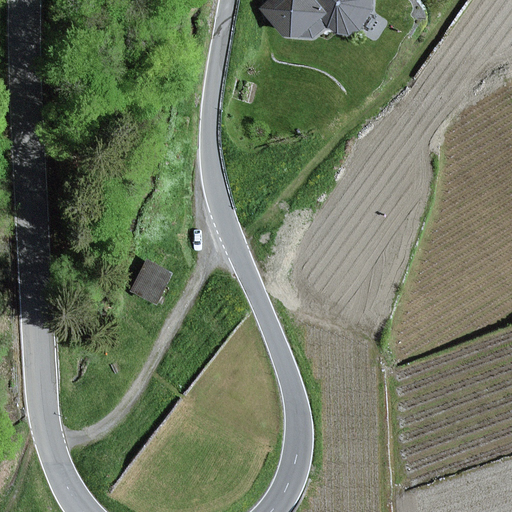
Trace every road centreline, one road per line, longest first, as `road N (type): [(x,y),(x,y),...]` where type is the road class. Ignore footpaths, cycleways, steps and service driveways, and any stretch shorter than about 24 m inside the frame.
road 1 (tertiary): [(229,0),(211,108),(216,187),(300,418),(291,476),(270,511)]
road 2 (tertiary): [(84,511),(66,486),(44,419),(25,0)]
road 3 (track): [(230,233),(119,412),(85,436),(50,444)]
